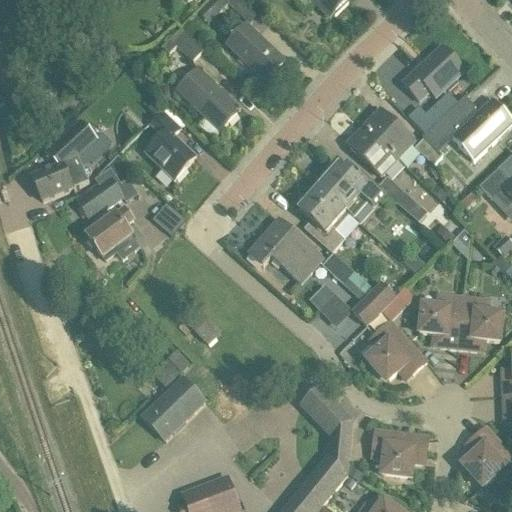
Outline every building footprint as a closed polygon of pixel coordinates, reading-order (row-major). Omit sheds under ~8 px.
[(221,0),(201,20),(208,27),(228,7),(228,6),(234,0),(221,0)] [(242,0),(234,0),(228,6),(249,26),(259,16),(242,0)] [(295,0),(306,11),(313,4),(328,19),(332,14),(335,17),(349,3),(346,1),(346,0),(295,0)] [(246,28),(227,48),(266,85),(271,80),(275,84),(285,74),(281,70),(285,65),(246,28)] [(181,32),(161,50),(168,57),(176,49),(192,65),(203,54),(181,32)] [(443,50),(403,86),(419,104),(429,94),(435,101),(465,74),(443,50)] [(197,72),(177,93),(220,134),(240,113),(197,72)] [(419,110),(408,121),(426,139),(460,107),(449,96),(426,117),(419,110)] [(511,124),(492,103),(451,141),(473,165),(485,154),(489,158),(496,151),(492,147),(511,128),(511,124)] [(163,139),(147,156),(176,184),(198,161),(174,139),(184,128),(168,111),(152,127),(163,139)] [(380,112),(363,130),(398,163),(415,146),(380,112)] [(58,169),(33,180),(44,205),(89,185),(79,161),(97,144),(81,126),(47,157),(58,169)] [(363,130),(347,148),(382,180),(398,163),(363,130)] [(424,142),(415,151),(431,166),(434,168),(442,160),(432,150),(432,151),(424,142)] [(379,189),(365,177),(358,171),(351,179),(338,168),(319,190),(360,226),(386,197),(387,196),(379,189)] [(100,188),(78,204),(91,224),(125,200),(129,206),(140,198),(129,182),(122,187),(111,172),(97,183),(100,188)] [(500,172),(481,190),(492,202),(496,198),(508,210),(511,205),(511,183),(511,184),(500,172)] [(388,179),(379,189),(387,196),(386,197),(402,212),(412,201),(388,179)] [(447,197),(436,187),(431,193),(442,202),(447,197)] [(319,190),(299,212),(319,230),(312,238),(333,256),(360,226),(319,190)] [(476,204),(472,199),(462,207),(467,213),(476,204)] [(149,218),(164,233),(178,218),(163,203),(149,218)] [(117,219),(89,240),(95,248),(94,249),(96,253),(97,252),(104,261),(105,261),(107,264),(119,255),(116,251),(132,240),(125,229),(135,222),(125,209),(115,216),(117,219)] [(279,222),(249,256),(264,270),(272,261),(302,287),(324,261),(279,222)] [(467,233),(454,246),(469,261),(472,239),(467,233)] [(116,258),(124,268),(134,261),(126,251),(116,258)] [(334,256),(324,268),(344,287),(353,277),(355,275),(355,274),(334,256)] [(355,275),(353,277),(372,296),(379,289),(358,270),(355,274),(355,275)] [(382,316),(397,302),(384,287),(354,314),(368,329),(382,316)] [(403,296),(397,302),(382,316),(390,324),(412,305),(403,296)] [(337,298),(321,314),(336,330),(353,314),(337,298)] [(423,308),(420,336),(435,338),(434,346),(441,347),(441,350),(459,352),(465,301),(439,298),(438,310),(423,308)] [(465,301),(459,352),(477,354),(478,351),(485,352),(486,343),(500,345),(503,317),(489,316),(490,304),(465,301)] [(195,307),(181,321),(205,345),(219,331),(195,307)] [(379,353),(367,363),(387,385),(399,375),(405,381),(411,375),(413,378),(428,365),(391,325),(371,344),(379,353)] [(177,354),(153,376),(167,391),(182,376),(182,375),(190,368),(177,354)] [(507,381),(503,381),(504,399),(511,398),(511,372),(506,373),(507,381)] [(183,381),(143,420),(167,445),(207,406),(183,381)] [(321,511),(324,509),(348,480),(348,477),(349,468),(354,424),(321,390),(301,410),(331,441),(330,458),(285,511),(321,511)] [(228,429),(246,419),(238,406),(220,416),(228,429)] [(474,458),(463,468),(483,491),(495,480),(503,489),(511,480),(511,458),(487,430),(473,443),(475,446),(469,452),(474,458)] [(376,434),(372,461),(384,463),(382,478),(412,482),(414,467),(423,468),(424,459),(427,460),(430,441),(376,434)] [(349,468),(348,477),(359,484),(363,477),(349,468)] [(187,506),(180,509),(180,511),(240,511),(229,480),(184,497),(187,506)] [(351,492),(356,485),(349,481),(344,487),(351,492)]
